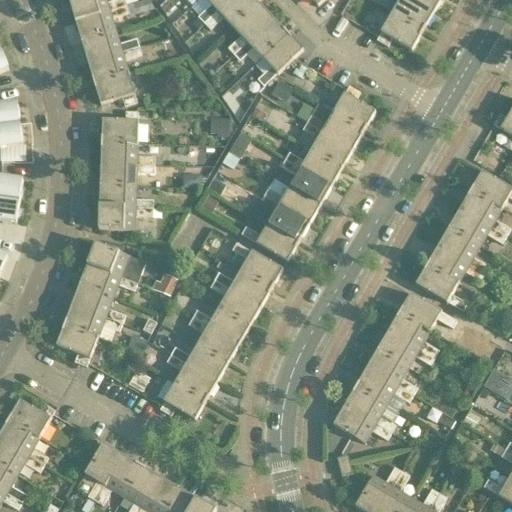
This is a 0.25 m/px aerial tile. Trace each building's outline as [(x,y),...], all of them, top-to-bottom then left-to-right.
[(105,0),(74,0),(69,2),(75,23),(127,8),(124,0),(122,0),(107,5),(105,0)] [(204,0),(211,7),(198,19),(204,26),(231,0),(204,0)] [(253,0),(231,0),(204,26),(210,32),(223,20),(232,29),(258,4),(253,0)] [(309,0),(317,9),(326,0),(309,0)] [(434,15),(408,0),(391,0),(399,4),(392,15),(423,34),(434,15)] [(408,0),(434,15),(442,0),(408,0)] [(258,4),(232,29),(241,39),(228,51),(234,57),(273,20),(258,4)] [(75,23),(82,44),(116,34),(112,21),(129,16),(127,8),(75,23)] [(412,53),(423,34),(392,15),(381,35),(377,43),(388,49),(392,42),(412,53)] [(273,20),(234,57),(240,63),(253,51),(262,61),(288,36),(273,20)] [(82,44),(88,65),(139,49),(137,41),(120,46),(116,34),(82,44)] [(288,36),(262,61),(271,70),(258,82),(264,89),(277,76),(277,77),(303,52),(288,36)] [(88,65),(94,85),(129,75),(125,63),(142,57),(139,49),(88,65)] [(0,75),(9,71),(1,51),(0,51),(0,75)] [(129,75),(94,85),(101,107),(123,101),(125,109),(137,105),(135,97),(129,75)] [(280,84),(272,97),(282,104),(290,90),(280,84)] [(349,89),(347,92),(345,96),(333,115),(364,134),(376,114),(356,103),(361,95),(349,89)] [(0,128),(20,126),(17,104),(0,106),(0,128)] [(353,152),(364,134),(333,115),(318,106),(307,125),(353,152)] [(511,138),(511,112),(507,120),(500,116),(493,127),(501,132),(511,138)] [(102,145),(138,146),(139,123),(138,123),(139,115),(125,114),(125,123),(102,122),(102,145)] [(230,123),(218,123),(218,139),(230,140),(230,123)] [(353,152),(307,125),(303,133),(318,141),(311,153),(342,171),(353,152)] [(20,126),(0,128),(0,164),(2,165),(2,151),(23,148),(20,126)] [(240,137),(233,147),(244,154),(251,143),(240,137)] [(102,145),(101,166),(155,168),(155,159),(137,159),(138,146),(102,145)] [(332,189),(342,171),(311,153),(305,164),(290,155),(285,162),(332,189)] [(238,161),(229,155),(223,165),(233,170),(238,161)] [(332,189),(285,162),(281,170),(296,179),(290,190),(321,208),(332,189)] [(2,165),(0,164),(0,201),(20,204),(23,182),(2,179),(2,165)] [(155,168),(101,166),(100,188),(136,189),(137,176),(154,177),(155,168)] [(511,190),(482,174),(471,193),(502,211),(508,200),(511,202),(511,190)] [(188,178),(184,182),(183,189),(201,189),(201,178),(188,178)] [(226,188),(214,181),(208,192),(220,199),(226,188)] [(100,188),(99,209),(153,211),(154,203),(136,202),(136,189),(100,188)] [(310,227),(321,208),(290,190),(283,201),(268,192),(263,200),(310,227)] [(471,193),(460,212),(506,239),(511,232),(495,223),(502,211),(471,193)] [(217,204),(209,199),(203,209),(212,214),(217,204)] [(268,227),(299,245),(310,227),(263,200),(252,218),(268,227)] [(20,204),(0,201),(0,223),(17,226),(20,204)] [(153,211),(99,209),(99,232),(135,233),(135,219),(153,220),(153,211)] [(460,212),(449,230),(480,249),(487,237),(502,246),(506,239),(460,212)] [(287,265),(299,245),(268,227),(261,239),(246,230),(241,237),(257,246),(256,247),(287,265)] [(449,230),(438,249),(484,276),(489,269),(473,260),(480,249),(449,230)] [(283,272),(252,254),(237,245),(232,253),(247,262),(241,273),(272,292),(283,272)] [(88,267),(138,286),(146,265),(96,246),(88,267)] [(438,249),(427,268),(458,286),(465,275),(480,284),(484,276),(438,249)] [(80,287),(114,300),(118,288),(135,294),(138,286),(88,267),(80,287)] [(416,287),(447,305),(462,314),(467,306),(451,297),(458,286),(427,268),(416,287)] [(261,310),(272,292),(241,273),(234,285),(219,276),(214,283),(261,310)] [(156,292),(170,298),(178,282),(164,275),(156,292)] [(261,310),(214,283),(210,290),(226,299),(219,311),(250,329),(261,310)] [(72,307),(122,326),(125,318),(109,312),(114,300),(80,287),(72,307)] [(399,315),(431,333),(437,322),(452,331),(457,323),(442,314),(411,295),(399,315)] [(64,328),(98,340),(103,328),(119,334),(122,326),(72,307),(64,328)] [(239,347),(250,329),(219,311),(212,322),(197,313),(193,320),(239,347)] [(388,334),(435,361),(439,353),(424,344),(431,333),(399,315),(388,334)] [(239,347),(193,320),(188,328),(204,337),(197,348),(228,366),(239,347)] [(149,321),(143,333),(151,337),(156,325),(149,321)] [(75,365),(82,368),(86,369),(90,361),(98,340),(64,328),(56,349),(78,357),(75,365)] [(378,352),(409,370),(415,359),(431,368),(435,361),(388,334),(378,352)] [(147,345),(133,340),(129,350),(143,356),(147,345)] [(217,385),(228,366),(197,348),(191,359),(175,350),(171,357),(217,385)] [(367,371),(413,398),(417,390),(402,382),(409,370),(378,352),(367,371)] [(165,356),(161,362),(166,365),(170,359),(165,356)] [(217,385),(171,357),(170,359),(166,365),(182,374),(175,385),(206,403),(217,385)] [(501,397),(511,380),(493,369),(483,386),(501,397)] [(356,389),(387,408),(394,396),(409,405),(413,398),(367,371),(356,389)] [(195,423),(206,403),(175,385),(164,405),(160,412),(171,419),(175,411),(195,423)] [(345,408),(391,435),(396,428),(380,419),(387,408),(356,389),(345,408)] [(468,390),(462,399),(468,403),(474,394),(468,390)] [(51,421),(55,413),(44,407),(40,414),(20,403),(9,422),(40,440),(51,421)] [(387,442),(391,435),(345,408),(334,428),(365,446),(372,434),(387,442)] [(469,415),(464,424),(473,429),(478,420),(469,415)] [(442,417),(438,424),(450,431),(454,424),(442,417)] [(33,452),(40,440),(9,422),(0,436),(0,442),(44,468),(48,461),(33,452)] [(40,475),(44,468),(0,442),(0,467),(18,478),(24,466),(40,475)] [(95,504),(122,457),(103,446),(85,477),(97,484),(88,499),(95,504)] [(505,452),(497,447),(493,455),(501,459),(505,452)] [(511,476),(510,480),(511,480),(511,455),(505,452),(501,459),(511,465),(511,476)] [(122,457),(95,504),(103,508),(112,493),(123,499),(141,468),(122,457)] [(348,457),(337,460),(341,479),(352,476),(348,457)] [(18,478),(0,467),(0,492),(22,505),(27,498),(11,489),(18,478)] [(141,468),(123,499),(134,506),(130,511),(140,511),(160,479),(141,468)] [(355,509),(360,511),(379,511),(402,474),(394,470),(385,485),(373,478),(355,509)] [(409,479),(402,474),(379,511),(404,511),(411,500),(400,494),(409,479)] [(160,479),(140,511),(165,511),(178,490),(160,479)] [(511,480),(510,480),(503,491),(488,482),(483,489),(499,498),(498,499),(511,507),(511,480)] [(178,490),(165,511),(190,511),(197,501),(178,490)] [(16,511),(18,511),(22,505),(0,492),(0,508),(3,504),(16,511)] [(423,507),(411,500),(404,511),(429,511),(439,496),(432,492),(423,507)] [(439,511),(446,500),(439,496),(429,511),(439,511)] [(215,511),(197,501),(190,511),(215,511)]
